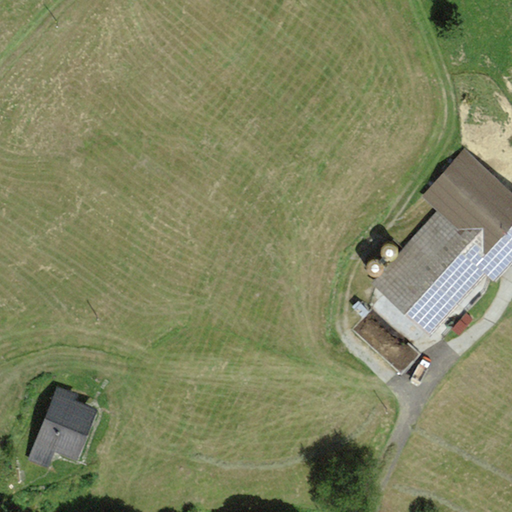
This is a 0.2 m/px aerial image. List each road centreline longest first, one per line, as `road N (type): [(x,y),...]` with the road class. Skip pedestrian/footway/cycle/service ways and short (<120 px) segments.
road 1 (track): [(414,396),(354,344),(344,317),(356,260),(442,133),(441,88),(413,0)]
road 2 (track): [(414,396),(490,320),(508,287)]
road 3 (track): [(371,511),(414,396)]
